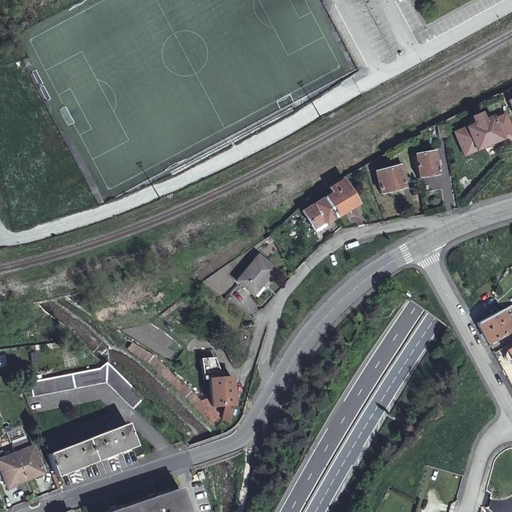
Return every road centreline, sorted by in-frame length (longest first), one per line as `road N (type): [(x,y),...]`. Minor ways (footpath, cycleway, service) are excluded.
road 1 (trunk): [(511,203),(420,311),(291,511)]
road 2 (trunk): [(319,511),(441,321),(511,241)]
road 3 (residential): [(466,219),(343,237),(312,261),(286,291),(270,333),(268,400)]
road 4 (residential): [(268,400),(239,440),(38,511)]
road 5 (residential): [(420,245),(328,312),(268,400)]
road 6 (residential): [(420,245),(511,413)]
road 7 (residential): [(417,56),(381,75),(340,0)]
